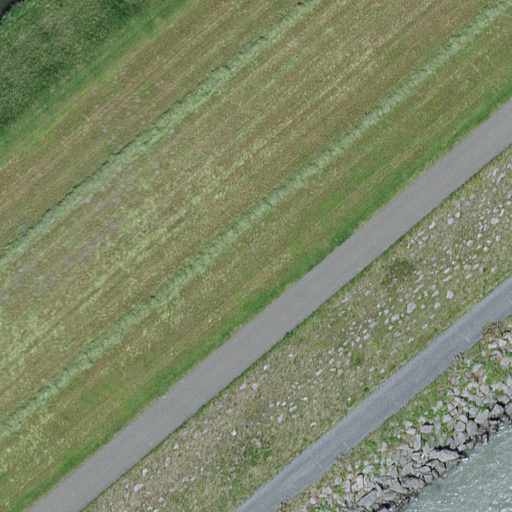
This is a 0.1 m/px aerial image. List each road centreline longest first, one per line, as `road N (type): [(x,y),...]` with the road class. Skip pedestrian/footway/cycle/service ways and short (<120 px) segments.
road 1 (track): [(511,126),(59,511)]
road 2 (track): [(259,511),(511,299)]
